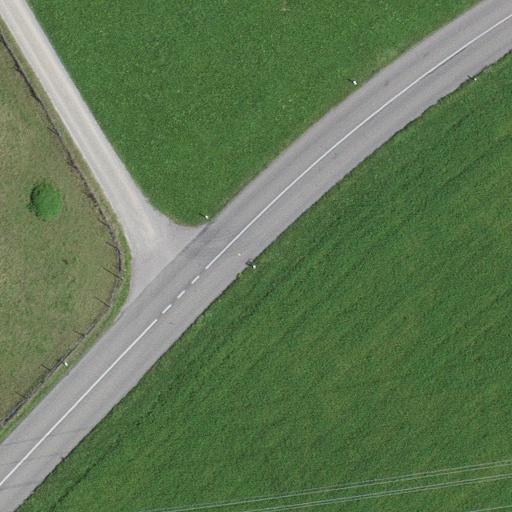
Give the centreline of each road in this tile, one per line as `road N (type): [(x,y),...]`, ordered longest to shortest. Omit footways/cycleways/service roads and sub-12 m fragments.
road 1 (tertiary): [(0,487),(302,174),(511,17)]
road 2 (track): [(185,292),(16,0)]
